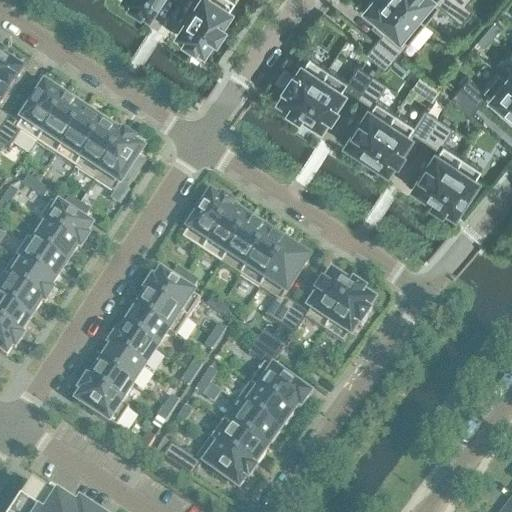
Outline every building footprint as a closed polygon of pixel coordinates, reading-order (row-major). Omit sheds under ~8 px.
[(156,0),(128,0),(130,0),(128,2),(145,13),(147,12),(148,13),(156,0)] [(195,0),(176,31),(177,32),(176,34),(195,46),(196,44),(203,49),(213,34),(216,35),(224,23),(221,21),(230,9),(229,8),(234,0),(195,0)] [(371,0),(365,7),(380,19),(374,26),(382,32),(374,42),(382,49),(394,58),(402,49),(424,21),(397,0),(371,0)] [(397,0),(424,21),(439,3),(461,21),(473,7),(465,1),(463,0),(433,0),(432,0),(397,0)] [(494,21),(485,31),(492,37),(500,27),(494,21)] [(492,37),(485,31),(477,41),(484,46),(492,37)] [(374,42),(365,52),(385,69),(394,58),(382,49),(374,42)] [(299,114),(329,68),(309,55),(303,64),(301,63),(294,73),(292,72),(283,85),(285,87),(278,97),(289,104),(288,107),(299,114)] [(0,136),(10,122),(0,115),(0,107),(6,97),(7,98),(13,89),(12,88),(20,76),(18,74),(19,72),(2,60),(0,63),(0,136)] [(347,80),(329,68),(299,114),(317,125),(318,123),(320,124),(329,112),(330,113),(336,103),(335,103),(343,90),(341,89),(343,86),(358,96),(373,74),(358,64),(347,80)] [(467,77),(459,87),(479,104),(487,93),(500,104),(499,105),(511,115),(511,114),(511,82),(506,77),(498,70),(482,90),(467,77)] [(370,108),(368,107),(360,119),(359,119),(353,128),(354,129),(345,141),(348,142),(346,145),(360,153),(365,157),(395,111),(376,99),(386,83),(373,74),(358,96),(372,105),(370,108)] [(479,104),(459,87),(450,97),(470,114),(479,104)] [(19,128),(10,122),(0,136),(0,147),(11,154),(21,138),(36,148),(64,104),(55,99),(56,97),(45,90),(44,91),(43,91),(19,128)] [(65,103),(64,104),(36,148),(55,160),(83,117),(75,112),(76,111),(65,103)] [(395,111),(365,157),(370,160),(384,169),(385,167),(387,168),(395,156),(397,157),(403,147),(401,147),(410,134),(408,133),(410,130),(424,139),(439,117),(431,112),(424,108),(414,124),(395,111)] [(84,116),(83,117),(55,160),(74,173),(102,129),(95,124),(95,123),(84,116)] [(435,151),(427,163),(425,163),(419,172),(421,172),(412,185),(415,186),(413,189),(428,198),(457,152),(450,148),(443,143),(453,127),(446,122),(439,117),(424,139),(434,146),(439,149),(437,152),(435,151)] [(74,173),(92,185),(121,142),(114,137),(114,136),(103,128),(102,129),(74,173)] [(122,139),(121,142),(92,185),(113,198),(126,179),(127,180),(136,166),(135,165),(141,155),(131,148),(133,146),(122,139)] [(442,208),(443,205),(454,212),(462,201),(463,201),(470,191),(469,190),(477,178),(475,177),(481,168),(470,161),(457,152),(428,198),(431,200),(431,201),(442,208)] [(33,195),(37,187),(27,180),(22,188),(33,195)] [(37,187),(33,195),(43,202),(48,194),(37,187)] [(3,202),(10,207),(17,196),(10,191),(3,202)] [(74,215),(79,207),(68,200),(63,208),(74,215)] [(202,256),(230,213),(232,211),(221,204),(220,206),(209,200),(203,210),(202,209),(193,223),(194,224),(181,243),(202,256)] [(10,207),(3,202),(0,206),(0,215),(3,218),(10,207)] [(37,226),(76,251),(79,253),(86,242),(84,240),(89,232),(50,206),(37,226)] [(90,214),(79,207),(74,215),(85,222),(90,214)] [(230,213),(202,256),(220,269),(248,225),(249,224),(238,217),(237,218),(230,213)] [(248,225),(220,269),(239,281),(268,238),(268,237),(257,229),(256,230),(248,225)] [(24,245),(63,271),(76,251),(37,226),(24,245)] [(268,238),(239,281),(258,294),(287,250),(287,249),(276,242),(275,243),(268,238)] [(52,288),(63,271),(24,245),(13,262),(52,288)] [(287,250),(258,294),(275,304),(264,321),(279,330),(293,308),(283,301),(307,264),(306,263),(307,262),(296,255),(295,256),(287,250)] [(2,280),(41,305),(43,307),(51,296),(48,294),(52,288),(13,262),(2,280)] [(182,286),(187,278),(176,271),(171,279),(182,286)] [(144,296),(147,298),(186,323),(199,304),(160,278),(154,287),(151,285),(144,296)] [(187,278),(182,286),(193,293),(198,285),(187,278)] [(304,323),(322,335),(352,290),(334,278),(332,280),(330,279),(322,291),(321,291),(315,300),(316,301),(308,313),(309,314),(307,318),(293,308),(279,330),(293,339),(304,323)] [(0,303),(29,323),(41,305),(2,280),(0,282),(0,303)] [(352,289),(352,290),(322,335),(342,348),(348,339),(349,340),(356,330),(359,332),(368,318),(365,317),(372,306),(361,299),(363,297),(352,289)] [(186,323),(147,298),(135,316),(167,337),(174,342),(186,323)] [(217,316),(222,308),(211,301),(206,309),(217,316)] [(0,328),(18,340),(29,323),(0,303),(0,328)] [(222,308),(217,316),(228,323),(232,315),(222,308)] [(135,316),(123,334),(155,355),(167,337),(135,316)] [(0,356),(5,360),(11,351),(13,353),(21,342),(18,340),(0,328),(0,356)] [(218,328),(211,339),(218,344),(225,333),(218,328)] [(109,350),(111,352),(143,373),(155,355),(123,334),(118,341),(116,339),(109,350)] [(276,362),(284,351),(263,336),(255,347),(276,362)] [(218,344),(211,339),(204,349),(211,354),(218,344)] [(269,372),(276,362),(255,347),(247,357),(263,368),(249,388),(291,418),(297,410),(299,412),(308,400),(269,372)] [(111,352),(100,369),(132,390),(143,373),(111,352)] [(194,364),(187,375),(195,380),(202,369),(194,364)] [(100,369),(89,386),(120,407),(132,390),(100,369)] [(209,372),(202,383),(209,388),(216,377),(209,372)] [(195,380),(187,375),(180,386),(188,390),(195,380)] [(209,388),(202,383),(195,394),(202,399),(209,388)] [(120,407),(89,386),(86,385),(79,396),(81,397),(76,406),(115,432),(127,413),(120,408),(120,407)] [(292,419),(291,418),(249,388),(236,406),(278,436),(283,429),(284,430),(292,419)] [(164,411),(171,416),(178,405),(171,400),(164,411)] [(278,436),(236,406),(222,425),(264,455),(269,448),(270,448),(279,437),(278,436)] [(171,416),(164,411),(157,422),(164,427),(171,416)] [(184,411),(177,421),(184,426),(191,415),(184,411)] [(265,456),(264,455),(222,425),(209,443),(251,473),(256,466),(257,467),(265,456)] [(147,437),(140,448),(147,453),(154,442),(147,437)] [(170,447),(161,462),(191,481),(200,467),(213,476),(213,477),(226,487),(227,486),(237,493),(244,483),(246,485),(254,475),(251,473),(209,443),(194,463),(170,447)] [(63,511),(49,502),(45,508),(31,499),(22,511),(63,511)]
